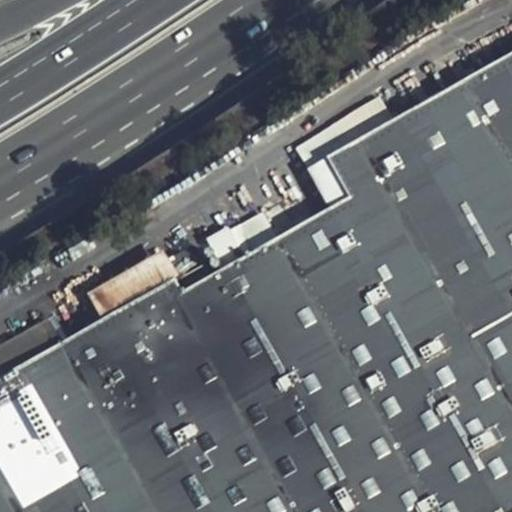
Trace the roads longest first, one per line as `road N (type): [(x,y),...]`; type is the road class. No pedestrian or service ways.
road 1 (motorway): [(0,184),(281,0)]
road 2 (motorway): [(149,0),(0,95)]
